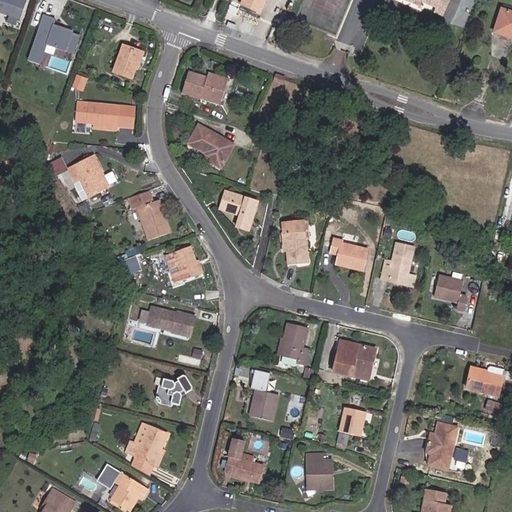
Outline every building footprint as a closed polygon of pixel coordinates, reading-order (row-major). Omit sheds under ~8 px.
[(26,0),(0,0),(0,12),(20,19),(26,0)] [(266,0),(242,0),(240,5),(257,13),(258,9),(263,11),(266,0)] [(450,0),(449,0),(441,0),(439,7),(436,15),(441,19),(450,0)] [(511,41),(511,13),(511,9),(511,8),(503,4),(493,29),(511,36),(511,37),(511,41)] [(56,17),(43,13),(27,61),(39,65),(46,44),(73,54),(80,33),(53,24),(56,17)] [(140,50),(122,45),(113,74),(130,80),(140,50)] [(78,74),(73,87),(85,91),(90,78),(78,74)] [(230,107),(237,89),(218,82),(216,84),(188,75),(182,93),(210,103),(211,101),(230,107)] [(220,76),(218,82),(237,89),(239,83),(220,76)] [(228,113),(230,107),(211,101),(210,103),(209,105),(228,113)] [(75,124),(92,125),(117,127),(119,109),(77,106),(75,124)] [(117,133),(117,127),(92,125),(91,131),(117,133)] [(217,167),(231,146),(197,125),(185,144),(203,156),(202,159),(217,167)] [(99,164),(94,153),(75,162),(76,164),(70,167),(76,181),(82,178),(91,196),(106,190),(96,165),(99,164)] [(114,172),(108,175),(112,184),(118,181),(114,172)] [(91,196),(82,178),(76,181),(85,199),(91,196)] [(160,218),(154,203),(149,190),(128,198),(133,211),(137,209),(150,241),(171,233),(165,217),(160,218)] [(242,231),(253,203),(223,193),(218,208),(234,215),(231,227),(242,231)] [(160,201),(154,203),(160,218),(165,217),(160,201)] [(300,216),(281,217),(282,247),(285,247),(286,265),(304,264),(301,235),(301,227),(300,216)] [(338,244),(339,241),(330,239),(328,254),(335,255),(333,261),(351,265),(351,268),(360,270),(364,249),(338,244)] [(410,245),(392,241),(388,259),(381,258),(378,274),(398,279),(397,283),(410,286),(414,264),(407,263),(410,245)] [(174,284),(202,274),(191,246),(166,255),(173,274),(171,275),(174,284)] [(130,263),(124,265),(128,274),(134,271),(130,263)] [(457,289),(460,277),(435,271),(431,292),(454,298),(453,304),(460,306),(464,291),(457,289)] [(190,338),(195,318),(178,313),(177,314),(152,308),(148,326),(173,332),(173,333),(190,338)] [(284,337),(286,338),(283,354),(297,358),(297,361),(305,364),(310,348),(302,346),(306,327),(288,323),(284,337)] [(277,352),(283,354),(286,338),(284,337),(282,336),(277,352)] [(372,370),(377,348),(359,344),(356,358),(336,354),(333,370),(362,377),(364,368),(372,370)] [(488,366),(488,371),(470,367),(467,385),(497,392),(502,370),(488,366)] [(370,378),(372,370),(364,368),(362,377),(370,378)] [(182,374),(176,377),(179,381),(175,383),(163,379),(161,384),(159,383),(155,395),(157,401),(168,404),(169,402),(178,404),(180,395),(178,392),(183,388),(186,393),(192,389),(193,383),(187,374),(182,374)] [(264,380),(247,376),(245,386),(255,389),(253,399),(258,401),(254,417),(272,421),(279,393),(262,389),(264,380)] [(501,409),(502,400),(489,397),(487,406),(501,409)] [(254,417),(258,401),(253,399),(248,415),(254,417)] [(363,430),(368,411),(346,406),(342,424),(363,430)] [(458,424),(439,420),(429,437),(425,436),(423,446),(428,447),(430,464),(448,468),(458,424)] [(170,437),(151,428),(143,444),(134,440),(128,452),(137,456),(136,458),(155,467),(156,468),(163,452),(170,437)] [(339,432),(338,443),(349,444),(351,434),(339,432)] [(245,437),(233,434),(224,467),(234,469),(233,472),(260,479),(264,462),(252,459),(254,453),(241,449),(245,437)] [(457,460),(469,462),(471,450),(459,448),(457,460)] [(160,469),(167,454),(163,452),(156,468),(160,469)] [(309,453),(309,461),(322,461),(323,453),(309,453)] [(151,476),(155,467),(136,458),(133,465),(151,476)] [(332,461),(322,461),(309,461),(309,486),(331,487),(332,461)] [(144,497),(148,491),(108,464),(101,474),(102,475),(113,482),(114,483),(115,483),(119,486),(110,500),(128,511),(138,499),(136,497),(138,493),(144,497)] [(113,482),(102,475),(99,480),(109,487),(113,482)] [(402,477),(400,483),(407,485),(409,479),(402,477)] [(447,492),(428,487),(422,511),(418,511),(414,511),(413,511),(450,511),(452,505),(444,503),(447,492)] [(51,489),(47,496),(70,509),(73,503),(51,489)] [(67,511),(70,509),(47,496),(39,509),(42,511),(41,511),(67,511)]
